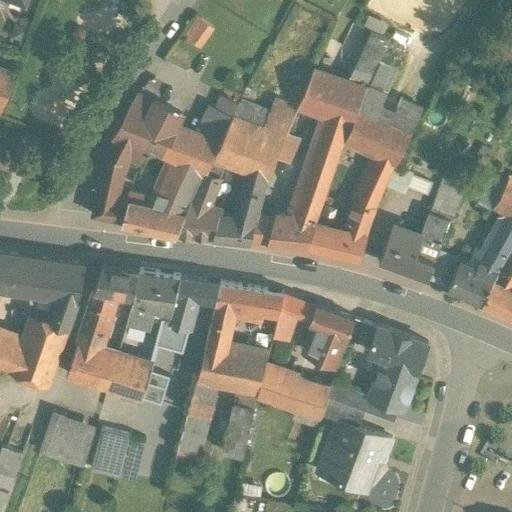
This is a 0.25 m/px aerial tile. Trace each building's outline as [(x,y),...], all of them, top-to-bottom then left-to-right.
[(199,16),(186,36),(199,45),(213,24),(199,16)] [(370,28),(347,77),(368,85),(391,35),(370,28)] [(511,39),(506,37),(497,55),(511,63),(511,39)] [(16,70),(0,63),(0,102),(3,104),(16,70)] [(328,70),(314,65),(305,86),(305,87),(298,101),(312,107),(328,70)] [(343,75),(328,70),(312,107),(351,121),(352,121),(360,104),(368,85),(347,77),(343,75)] [(259,81),(250,76),(246,84),(255,89),(259,81)] [(305,86),(294,82),(288,98),(298,101),(305,87),(305,86)] [(242,92),(233,88),(229,97),(237,101),(242,92)] [(404,94),(396,113),(418,123),(427,103),(404,94)] [(98,189),(113,193),(115,193),(128,154),(142,160),(148,145),(173,156),(176,157),(189,124),(177,119),(182,110),(157,97),(150,108),(132,102),(105,151),(97,188),(98,189)] [(376,112),(360,104),(352,121),(345,137),(355,142),(362,145),(376,112)] [(233,111),(216,106),(205,130),(221,136),(233,111)] [(252,119),(233,111),(221,136),(219,140),(240,148),(252,119)] [(326,112),(297,195),(303,197),(321,203),(331,177),(345,137),(351,121),(326,112)] [(284,132),(252,119),(240,148),(235,162),(249,167),(268,173),(275,155),(284,132)] [(389,119),(375,151),(377,152),(395,162),(412,129),(389,119)] [(205,130),(189,124),(176,157),(173,156),(165,173),(196,184),(205,165),(206,165),(212,154),(219,140),(221,136),(205,130)] [(301,135),(286,129),(284,132),(275,155),(290,161),(301,135)] [(345,137),(331,177),(339,180),(348,153),(351,154),(355,142),(345,137)] [(240,148),(219,140),(212,154),(227,159),(235,162),(240,148)] [(377,152),(356,198),(377,204),(388,177),(395,162),(377,152)] [(206,165),(187,205),(187,206),(175,230),(215,234),(221,213),(223,206),(210,201),(227,159),(212,154),(206,165)] [(249,167),(236,215),(221,213),(215,234),(251,238),(259,209),(268,174),(268,173),(249,167)] [(466,191),(479,197),(491,174),(478,167),(471,180),(466,191)] [(447,170),(439,187),(462,197),(466,191),(471,180),(447,170)] [(196,184),(165,173),(160,184),(179,188),(179,187),(192,192),(196,184)] [(511,174),(510,173),(505,182),(491,174),(479,197),(505,213),(511,200),(511,174)] [(179,188),(160,184),(156,194),(152,202),(129,198),(124,219),(175,231),(175,230),(187,206),(186,205),(192,192),(179,187),(179,188)] [(462,197),(439,187),(432,204),(455,212),(462,197)] [(113,193),(98,189),(92,212),(124,219),(129,198),(113,194),(113,193)] [(156,194),(131,189),(129,198),(152,202),(156,194)] [(297,213),(259,209),(251,238),(308,243),(315,222),(321,203),(303,197),(297,213)] [(343,230),(328,226),(323,247),(360,256),(372,218),(377,204),(356,198),(343,230)] [(455,212),(432,204),(430,210),(450,217),(452,217),(455,212)] [(430,210),(420,236),(391,225),(379,257),(428,276),(450,217),(430,210)] [(511,244),(511,216),(505,213),(489,243),(506,254),(511,244)] [(328,226),(315,222),(308,243),(323,247),(328,226)] [(480,259),(471,255),(468,261),(460,257),(448,285),(481,300),(506,254),(489,243),(480,259)] [(511,244),(506,254),(507,255),(501,267),(508,270),(511,263),(511,244)] [(24,250),(0,246),(0,283),(18,286),(20,279),(24,250)] [(37,252),(24,250),(20,279),(33,281),(37,252)] [(52,255),(37,252),(33,281),(46,283),(48,276),(52,255)] [(67,257),(52,255),(48,276),(46,283),(61,285),(64,277),(67,257)] [(86,260),(67,257),(64,277),(61,285),(59,292),(78,296),(82,282),(86,260)] [(102,260),(86,311),(108,319),(117,287),(120,288),(135,291),(140,265),(102,260)] [(511,263),(508,270),(501,267),(482,300),(511,314),(511,263)] [(181,272),(140,265),(135,291),(134,296),(146,299),(145,302),(155,304),(165,306),(163,313),(165,314),(170,315),(181,272)] [(220,279),(181,272),(170,315),(169,317),(190,322),(198,292),(216,297),(220,279)] [(284,289),(220,279),(216,297),(209,329),(229,332),(235,310),(244,311),(246,303),(279,308),(284,289)] [(301,296),(284,289),(279,308),(273,333),(287,336),(295,312),(301,296)] [(78,296),(59,292),(55,304),(73,311),(78,296)] [(155,304),(145,302),(146,299),(134,296),(127,320),(149,325),(155,304)] [(355,315),(301,296),(295,312),(319,321),(308,350),(314,353),(312,358),(306,355),(300,371),(331,381),(336,363),(355,315)] [(73,311),(55,304),(51,315),(69,322),(73,311)] [(51,315),(34,309),(25,330),(23,336),(23,337),(12,367),(48,380),(69,322),(51,315)] [(108,319),(86,311),(78,337),(100,344),(108,319)] [(170,315),(165,314),(158,341),(183,348),(190,322),(169,317),(170,315)] [(428,341),(378,323),(374,334),(373,337),(369,350),(384,355),(370,392),(370,394),(399,405),(404,407),(428,341)] [(0,327),(0,362),(12,367),(23,337),(23,336),(15,333),(0,327)] [(25,330),(18,327),(15,333),(23,336),(25,330)] [(229,332),(209,329),(206,339),(206,341),(226,345),(227,340),(229,332)] [(100,344),(78,337),(67,370),(108,382),(118,350),(100,344)] [(226,345),(206,341),(202,357),(199,369),(197,377),(218,380),(233,383),(241,344),(227,340),(226,345)] [(268,351),(241,344),(233,383),(258,388),(266,360),(268,351)] [(152,360),(118,350),(108,382),(142,393),(143,390),(151,367),(152,362),(152,360)] [(286,367),(266,360),(258,388),(258,391),(277,398),(286,367)] [(170,373),(151,367),(143,390),(162,396),(170,373)] [(300,371),(286,367),(277,398),(297,405),(320,413),(326,393),(331,381),(300,371)] [(218,380),(197,377),(188,407),(209,414),(218,380)] [(370,392),(332,378),(331,382),(327,393),(366,408),(394,418),(399,405),(370,394),(370,392)] [(327,393),(326,393),(320,413),(343,421),(344,419),(360,424),(366,408),(327,393)] [(254,405),(234,400),(223,449),(243,453),(254,405)] [(320,413),(297,405),(293,417),(316,425),(320,413)] [(67,410),(54,406),(47,426),(60,430),(63,421),(67,410)] [(209,414),(188,407),(181,432),(199,437),(205,439),(211,414),(209,414)] [(360,424),(344,419),(343,421),(325,472),(369,488),(380,456),(385,457),(393,436),(360,424)] [(93,432),(63,421),(60,430),(47,426),(40,446),(85,462),(93,432)] [(132,430),(102,422),(91,462),(121,470),(132,430)] [(199,437),(181,432),(174,458),(193,464),(199,437)] [(23,449),(3,442),(0,451),(0,467),(15,473),(23,449)] [(0,510),(15,473),(0,467),(0,510)] [(195,511),(199,499),(170,492),(165,511),(195,511)]
